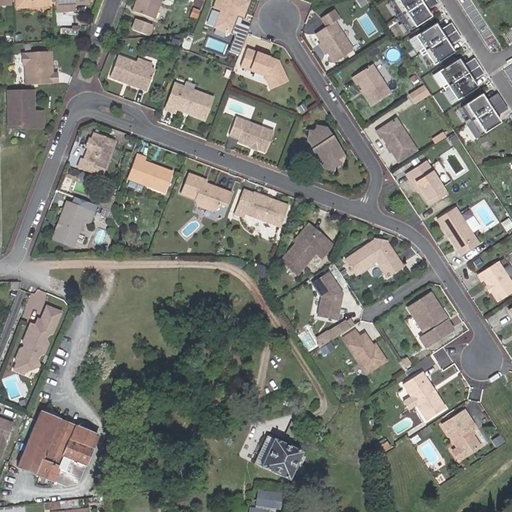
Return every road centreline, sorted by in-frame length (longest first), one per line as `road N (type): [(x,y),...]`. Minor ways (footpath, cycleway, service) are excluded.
road 1 (residential): [(369,213),(146,127)]
road 2 (residential): [(283,22),(381,173),(369,213)]
road 3 (residential): [(485,359),(487,334),(431,248),(369,213)]
road 4 (residential): [(78,107),(23,250),(9,268),(0,267)]
